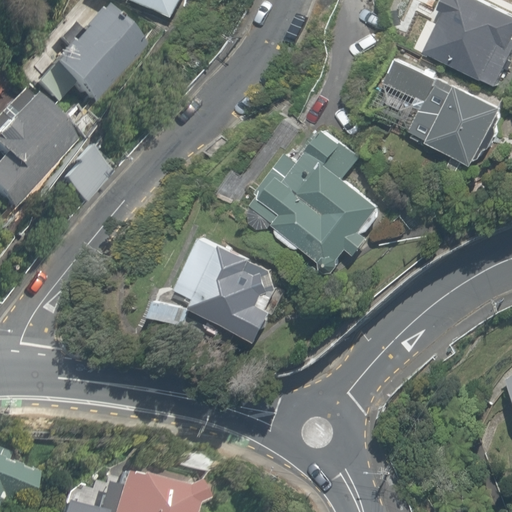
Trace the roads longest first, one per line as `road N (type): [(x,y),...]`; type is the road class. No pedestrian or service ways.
road 1 (residential): [(14,374),(36,308),(123,197),(258,52),(283,0)]
road 2 (secondary): [(14,374),(147,388),(290,424)]
road 3 (tertiary): [(511,258),(422,314),(337,406)]
